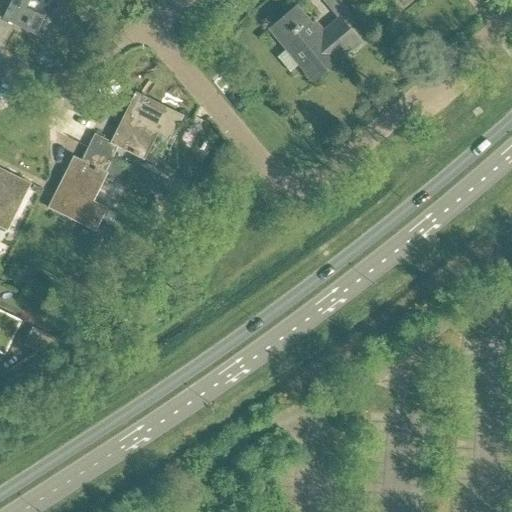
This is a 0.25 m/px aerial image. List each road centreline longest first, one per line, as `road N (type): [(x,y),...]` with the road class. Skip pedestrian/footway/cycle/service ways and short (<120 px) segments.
road 1 (primary): [(511,120),(308,287),(0,495)]
road 2 (primary): [(23,511),(337,298),(511,154)]
road 3 (residential): [(149,21),(264,167),(296,187),(328,173),(511,19)]
road 4 (residential): [(0,59),(65,86),(149,21)]
